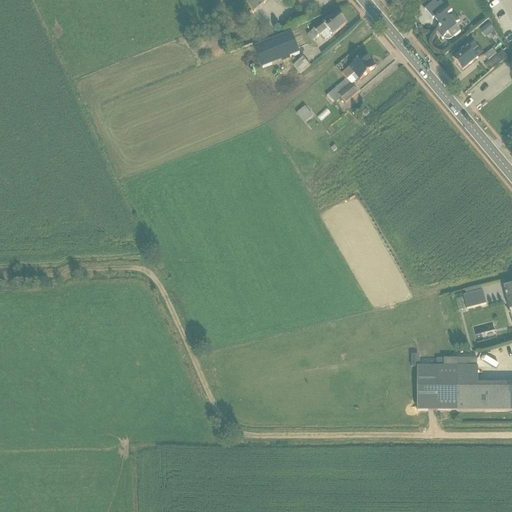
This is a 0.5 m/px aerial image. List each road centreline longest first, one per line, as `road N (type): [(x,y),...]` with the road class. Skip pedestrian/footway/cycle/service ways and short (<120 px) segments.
road 1 (track): [(0,276),(129,270),(151,277),(230,432),(265,441),(511,440)]
road 2 (secondary): [(511,179),(359,0)]
